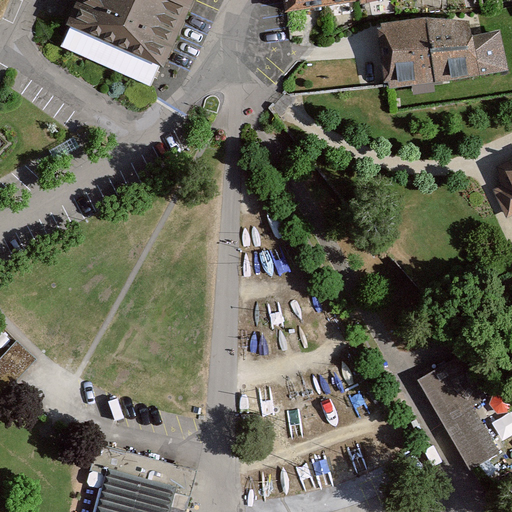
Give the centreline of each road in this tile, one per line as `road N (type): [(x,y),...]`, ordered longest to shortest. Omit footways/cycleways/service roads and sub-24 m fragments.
road 1 (residential): [(150,133),(232,67),(252,0)]
road 2 (residential): [(0,223),(150,133)]
road 3 (residential): [(150,133),(10,45)]
